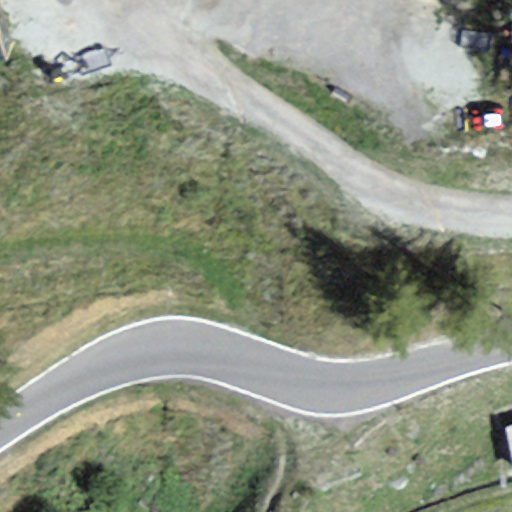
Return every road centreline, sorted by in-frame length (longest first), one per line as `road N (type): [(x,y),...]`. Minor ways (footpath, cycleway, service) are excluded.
road 1 (tertiary): [(0,427),(77,376),(165,346),(204,348),(329,386),(511,342)]
road 2 (track): [(132,0),(176,47),(330,157),(412,202),(511,215)]
